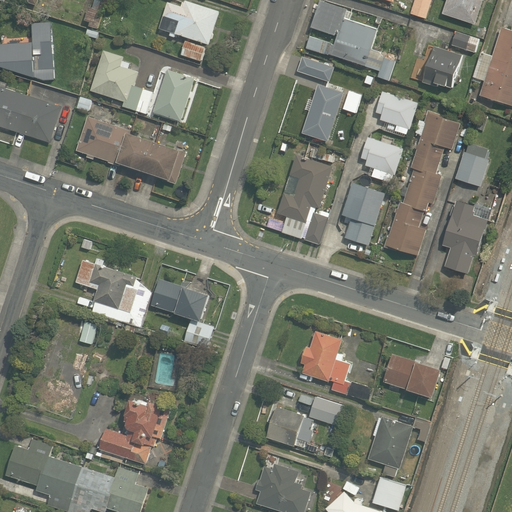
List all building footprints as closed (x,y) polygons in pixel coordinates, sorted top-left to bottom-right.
[(169,3),(160,29),(211,45),(222,11),(186,0),(184,0),(183,7),(169,3)] [(416,0),(412,15),(427,19),(432,0),(416,0)] [(476,25),(483,0),(447,0),(443,14),(476,25)] [(379,77),(391,81),(397,62),(385,58),(381,51),(373,49),(379,31),(346,20),(349,11),(322,2),(313,29),(339,37),(336,45),(311,37),(308,47),(381,72),(379,77)] [(99,30),(104,12),(90,9),(87,21),(91,22),(90,27),(99,30)] [(121,16),(108,12),(104,25),(117,29),(121,16)] [(53,22),(34,23),(33,42),(0,44),(0,66),(44,79),(55,79),(53,22)] [(482,96),(511,105),(511,30),(504,28),(495,57),(483,53),(473,82),(480,84),(481,80),(486,81),(482,96)] [(100,33),(87,29),(85,35),(98,39),(100,33)] [(480,39),(457,32),(452,46),(476,53),(480,39)] [(183,55),(202,62),(207,48),(188,42),(183,55)] [(462,56),(434,47),(423,83),(438,87),(439,83),(452,87),(462,56)] [(91,91),(125,102),(124,106),(147,114),(154,92),(135,85),(139,73),(129,70),(131,64),(124,62),(125,57),(105,51),(91,91)] [(331,82),(335,67),(303,57),(298,72),(304,73),(301,80),(319,86),(303,134),(329,142),(345,93),(319,85),(321,79),(331,82)] [(175,118),(182,121),(196,79),(175,72),(169,70),(156,112),(175,118)] [(0,126),(52,143),(64,108),(6,89),(7,84),(0,81),(0,126)] [(423,98),(409,93),(405,105),(419,110),(423,98)] [(340,122),(355,127),(363,100),(349,95),(340,122)] [(77,108),(89,111),(93,100),(81,96),(77,108)] [(435,205),(443,176),(437,174),(446,147),(454,149),(462,124),(441,118),(442,114),(429,110),(425,122),(420,121),(416,133),(422,135),(420,144),(417,143),(415,149),(417,150),(412,168),(416,169),(405,204),(401,203),(399,209),(397,209),(396,213),(398,213),(391,235),(389,234),(385,248),(396,252),(397,250),(420,257),(428,230),(420,227),(425,211),(427,212),(430,203),(435,205)] [(89,116),(78,151),(88,155),(87,159),(94,161),(95,157),(109,162),(108,163),(119,167),(119,165),(178,184),(189,152),(131,133),(132,130),(89,116)] [(165,124),(163,129),(171,132),(172,126),(165,124)] [(365,133),(379,138),(382,130),(368,125),(365,133)] [(351,160),(372,168),(379,148),(359,140),(351,160)] [(481,187),(491,160),(486,158),(489,150),(470,144),(467,152),(466,151),(456,179),(481,187)] [(334,163),(335,157),(325,154),(324,160),(334,163)] [(299,155),(280,214),(287,216),(283,230),(302,237),(313,206),(321,209),(334,167),(299,155)] [(509,182),(501,180),(499,188),(507,190),(509,182)] [(386,194),(351,182),(341,213),(349,216),(343,234),(370,244),(386,194)] [(490,209),(456,200),(444,244),(451,246),(446,267),(468,273),(473,253),(478,254),(490,209)] [(328,218),(315,214),(306,240),(320,245),(328,218)] [(100,290),(96,300),(93,312),(141,327),(153,290),(134,284),(137,275),(83,258),(76,282),(100,290)] [(160,279),(153,303),(152,306),(191,319),(184,340),(207,347),(215,324),(202,320),(204,314),(210,295),(160,279)] [(87,297),(71,292),(68,302),(84,308),(87,297)] [(98,322),(87,319),(81,341),(92,344),(98,322)] [(343,338),(317,328),(310,348),(306,347),(300,362),(306,364),(303,371),(337,383),(334,391),(347,396),(353,380),(346,378),(351,363),(336,357),(343,338)] [(443,368),(394,352),(384,381),(434,397),(443,368)] [(164,414),(167,405),(131,393),(118,430),(106,426),(98,448),(145,464),(152,445),(159,447),(169,416),(164,414)] [(346,405),(316,394),(309,413),(339,425),(346,405)] [(305,414),(277,405),(268,437),(295,446),(305,414)] [(414,425),(383,416),(370,459),(401,468),(414,425)] [(53,447),(20,437),(8,474),(36,483),(35,489),(53,495),(50,507),(65,511),(91,511),(93,507),(106,511),(107,505),(127,511),(142,511),(154,477),(118,465),(115,475),(50,454),(53,447)] [(299,471),(275,463),(273,471),(264,468),(257,490),(264,492),(260,504),(284,511),(305,511),(312,491),(301,487),(303,483),(296,481),(299,471)] [(408,484),(381,475),(373,501),(400,509),(408,484)] [(384,511),(355,502),(345,490),(327,509),(329,511),(384,511)]
